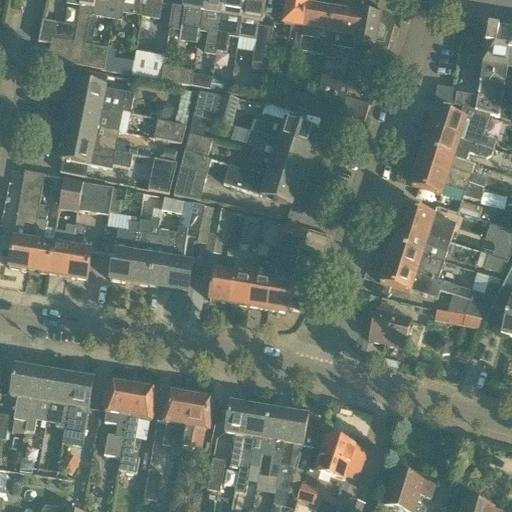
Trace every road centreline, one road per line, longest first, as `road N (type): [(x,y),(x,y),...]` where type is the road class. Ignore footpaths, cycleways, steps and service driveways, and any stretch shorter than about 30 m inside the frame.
road 1 (residential): [(313,366),(423,0)]
road 2 (residential): [(313,366),(0,312)]
road 3 (residential): [(511,422),(313,366)]
road 4 (residential): [(0,121),(16,36),(32,0)]
